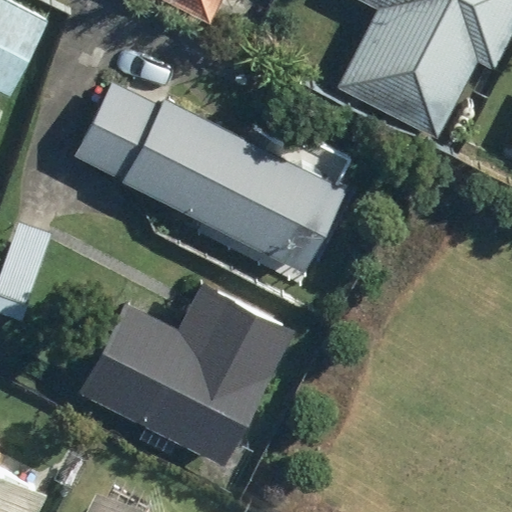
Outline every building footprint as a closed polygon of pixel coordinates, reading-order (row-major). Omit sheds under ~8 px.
[(17,0),(0,0),(0,90),(6,94),(47,15),(17,0)] [(168,0),(213,22),(223,0),(168,0)] [(511,0),(370,0),(375,2),(334,81),(435,132),(474,55),(491,63),(511,21),(511,0)] [(109,79),(72,148),(201,217),(193,232),(299,288),(309,269),(299,264),(355,159),(290,124),(282,139),(248,121),(242,132),(159,88),(151,102),(109,79)] [(51,222),(14,210),(0,253),(0,308),(20,315),(51,222)] [(119,296),(74,383),(221,459),(293,321),(194,269),(167,321),(119,296)] [(0,511),(33,511),(43,494),(4,473),(16,451),(0,442),(0,511)] [(90,511),(80,506),(76,511),(145,511),(107,490),(94,511),(90,511)]
